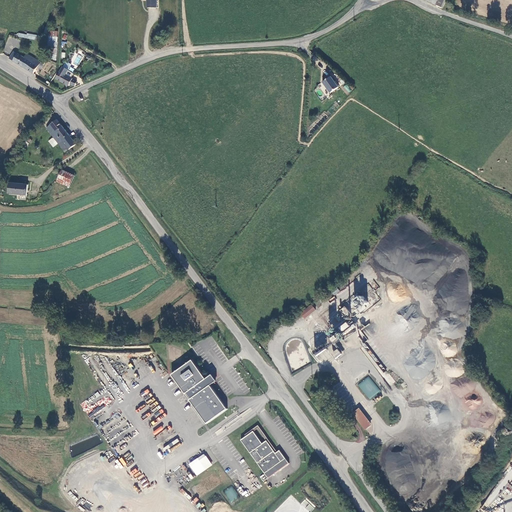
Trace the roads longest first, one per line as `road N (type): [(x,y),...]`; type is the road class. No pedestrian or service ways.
road 1 (tertiary): [(365,511),(57,102)]
road 2 (track): [(187,49),(195,56),(300,58),(303,143),(355,100),(487,182)]
road 3 (unclassified): [(57,102),(187,49),(300,40),(360,2)]
